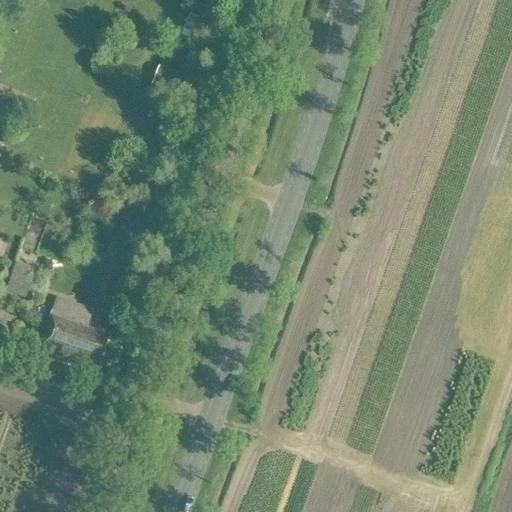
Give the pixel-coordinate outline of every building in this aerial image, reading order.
[(195,14),(180,7),(166,42),(180,48),(195,14)] [(140,255),(160,205),(135,195),(115,245),(140,255)] [(7,295),(26,300),(34,272),(15,266),(7,295)] [(56,300),(52,313),(39,354),(73,366),(75,362),(97,369),(107,339),(86,332),(87,325),(88,325),(93,311),(56,300)] [(106,316),(98,314),(95,324),(103,326),(106,316)]
